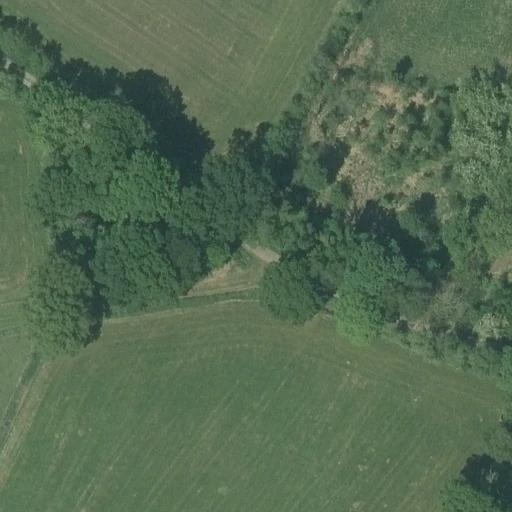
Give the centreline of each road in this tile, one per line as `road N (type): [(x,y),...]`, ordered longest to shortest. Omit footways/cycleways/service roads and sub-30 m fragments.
road 1 (unclassified): [(511,354),(380,312),(290,270),(0,61)]
road 2 (track): [(0,324),(290,270)]
